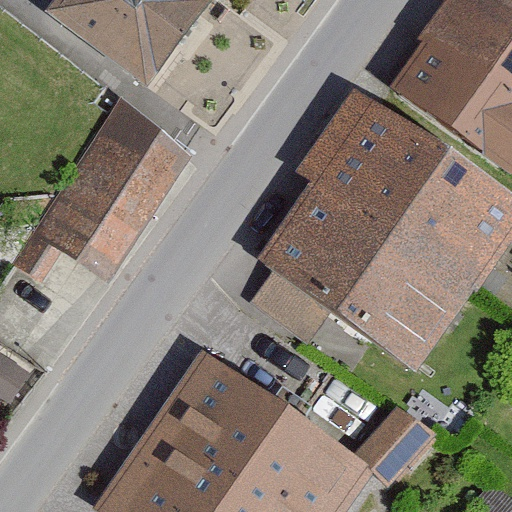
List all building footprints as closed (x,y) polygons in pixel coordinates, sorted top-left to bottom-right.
[(52,0),(32,26),(134,105),(209,8),(199,0),(52,0)] [(511,5),(504,0),(454,0),(380,104),(504,194),(511,183),(511,5)] [(511,246),(511,203),(355,96),(296,180),(310,189),(250,275),(412,387),(511,246)] [(199,157),(125,106),(13,268),(42,291),(62,260),(111,295),(199,157)] [(361,461),(201,349),(87,511),(353,511),(372,486),(389,500),(437,443),(401,413),(361,461)] [(0,405),(7,411),(29,378),(0,358),(0,405)]
